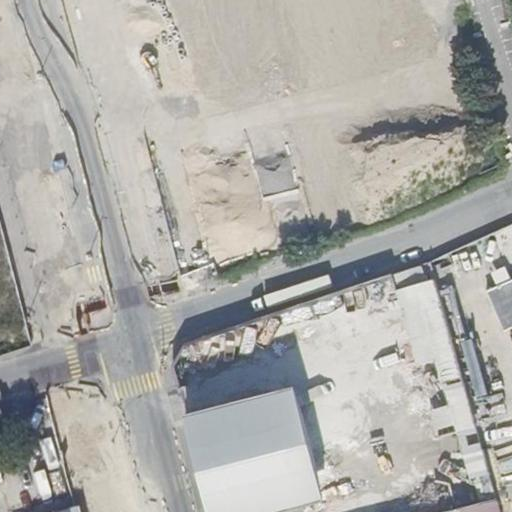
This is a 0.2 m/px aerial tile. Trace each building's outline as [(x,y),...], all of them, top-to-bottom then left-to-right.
[(107,0),(89,4),(153,289),(208,277),(171,112),(435,53),(423,0),(107,0)] [(0,158),(0,341),(52,325),(70,294),(33,150),(0,158)] [(379,283),(384,300),(437,285),(435,277),(432,267),(379,283)] [(451,273),(435,277),(437,285),(447,320),(463,316),(451,273)] [(511,333),(511,283),(489,295),(509,335),(511,333)] [(447,320),(437,285),(384,300),(392,329),(406,324),(412,344),(392,350),(405,393),(424,388),(426,395),(465,385),(447,320)] [(465,385),(426,395),(453,489),(491,479),(465,385)] [(188,420),(212,511),(302,511),(327,505),(298,392),(188,420)] [(125,511),(121,494),(54,511),(125,511)]
